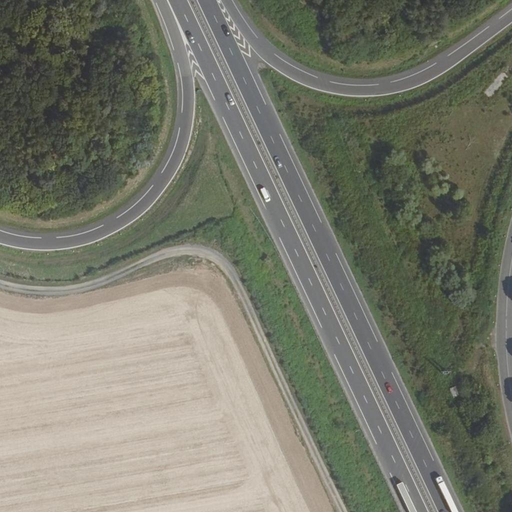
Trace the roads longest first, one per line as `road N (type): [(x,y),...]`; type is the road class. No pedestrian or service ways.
road 1 (motorway): [(176,0),(417,511)]
road 2 (motorway): [(448,511),(207,0)]
road 3 (motorway): [(159,0),(186,95),(176,152),(160,182),(115,224),(79,239),(0,236)]
road 4 (motorway): [(511,13),(414,80),(359,89),(317,83),(274,59),(229,0)]
road 5 (tertiary): [(511,398),(505,325),(511,259)]
